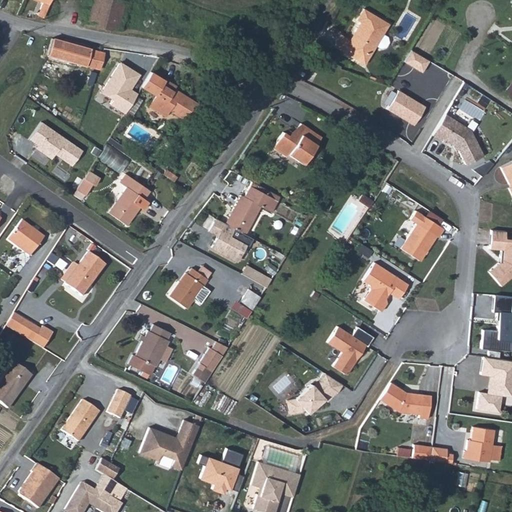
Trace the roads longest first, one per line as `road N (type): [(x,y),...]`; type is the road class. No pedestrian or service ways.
road 1 (residential): [(419,333),(445,329),(456,318),(463,200),(372,132),(275,80)]
road 2 (residential): [(16,22),(174,49),(275,80)]
road 3 (unclassified): [(144,264),(0,471)]
road 4 (unclassified): [(275,80),(144,264)]
road 5 (residential): [(144,264),(0,163)]
